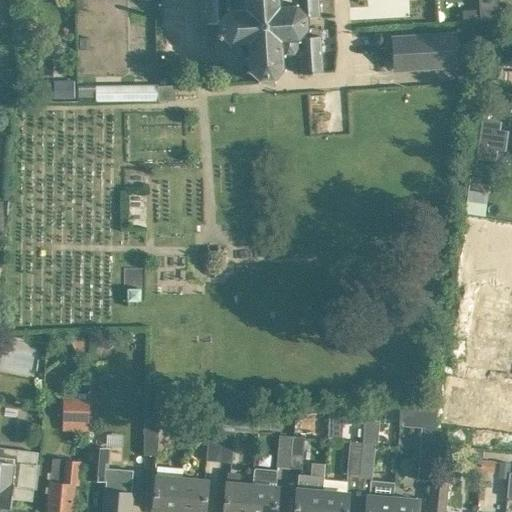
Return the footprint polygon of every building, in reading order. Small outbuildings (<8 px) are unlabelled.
[(0,0),(0,27),(10,26),(6,0),(0,0)] [(320,16),(319,0),(203,0),(207,42),(224,41),(229,45),(229,52),(236,57),(244,57),(246,54),(248,70),(259,80),(274,79),(283,68),(283,66),(299,65),(300,74),(323,73),(319,30),(316,27),(315,16),(320,16)] [(478,0),(479,8),(462,9),(463,20),(480,19),(497,19),(497,0),(478,0)] [(454,36),(392,39),(393,68),(456,65),(454,36)] [(511,71),(486,70),(483,86),(511,87),(511,71)] [(73,80),(53,80),(53,98),(73,98),(73,80)] [(33,82),(33,100),(50,100),(50,82),(33,82)] [(87,85),(78,85),(78,98),(95,97),(95,102),(158,101),(158,86),(157,85),(157,84),(87,85)] [(174,86),(158,86),(158,101),(175,100),(174,86)] [(481,101),(480,110),(482,110),(506,114),(509,114),(511,98),(491,95),(490,103),(481,101)] [(482,119),(477,155),(495,158),(497,150),(505,151),(508,130),(499,129),(500,121),(482,119)] [(467,204),(466,208),(482,210),(486,188),(469,186),(467,204)] [(454,289),(452,298),(463,299),(464,291),(454,289)] [(511,297),(479,293),(476,318),(511,323),(511,297)] [(511,323),(476,318),(472,341),(511,347),(511,323)] [(453,330),(452,338),(463,340),(464,331),(453,330)] [(452,338),(451,347),(462,348),(463,340),(452,338)] [(511,347),(472,341),(468,366),(510,372),(511,361),(511,347)] [(449,385),(445,427),(470,430),(474,387),(449,385)] [(474,387),(470,430),(494,432),(498,390),(474,387)] [(511,390),(498,390),(494,432),(511,433),(511,390)] [(89,399),(63,398),(62,430),(88,431),(89,399)] [(417,479),(430,480),(436,406),(402,408),(401,424),(402,424),(402,426),(421,428),(417,479)] [(363,409),(347,410),(348,423),(365,422),(366,409),(363,409)] [(259,415),(257,429),(266,428),(268,415),(259,415)] [(143,423),(143,455),(156,456),(159,424),(143,423)] [(206,460),(218,461),(221,430),(208,429),(206,460)] [(221,430),(218,461),(231,463),(234,431),(221,430)] [(276,466),(289,468),(291,436),(279,435),(276,466)] [(461,435),(460,446),(464,447),(468,447),(469,436),(461,435)] [(291,436),(289,468),(301,469),(304,437),(291,436)] [(469,436),(468,447),(477,448),(478,437),(469,436)] [(346,473),(359,474),(362,442),(349,441),(346,473)] [(362,442),(359,474),(371,475),(374,443),(362,442)] [(106,480),(108,448),(91,446),(88,479),(106,480)] [(468,469),(481,470),(482,460),(483,448),(477,448),(468,447),(464,447),(463,460),(469,461),(468,469)] [(14,463),(0,461),(0,506),(11,508),(12,498),(32,500),(33,488),(37,489),(40,464),(36,463),(37,451),(16,449),(14,463)] [(50,481),(46,511),(70,511),(72,494),(74,485),(78,486),(80,461),(53,459),(50,481)] [(482,460),(481,470),(493,471),(494,461),(482,460)] [(499,461),(498,477),(508,478),(508,472),(509,472),(509,462),(499,461)] [(252,485),(249,511),(275,511),(277,487),(276,487),(277,471),(276,471),(276,469),(254,468),(254,469),(253,469),(252,485)] [(130,511),(132,503),(132,492),(129,492),(131,473),(120,472),(118,491),(104,490),(102,511),(130,511)] [(223,511),(249,511),(252,485),(239,484),(240,473),(227,472),(226,483),(226,482),(225,496),(223,511)] [(320,511),(323,479),(323,476),(298,474),(295,503),(294,511),(320,511)] [(153,510),(174,511),(178,511),(181,478),(156,476),(155,490),(153,510)] [(181,478),(178,511),(204,511),(206,495),(207,481),(181,478)] [(323,479),(320,511),(346,511),(347,507),(348,493),(347,493),(348,482),(323,479)] [(444,511),(448,482),(431,481),(428,511),(444,511)] [(365,511),(390,511),(392,497),(367,495),(365,511)] [(392,497),(390,511),(417,511),(418,499),(392,497)]
